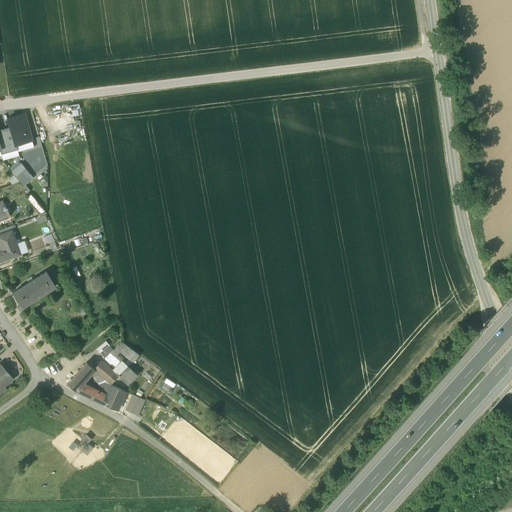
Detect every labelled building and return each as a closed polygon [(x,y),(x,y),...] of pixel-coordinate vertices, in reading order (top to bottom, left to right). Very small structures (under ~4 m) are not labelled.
[(32,141),(24,114),(7,119),(10,127),(15,146),(16,145),(32,141)] [(10,127),(0,130),(0,148),(0,150),(0,149),(0,151),(1,155),(17,150),(16,145),(15,146),(10,127)] [(29,175),(21,165),(12,173),(20,182),(29,175)] [(0,217),(9,214),(7,208),(6,208),(3,200),(0,201),(0,217)] [(11,231),(0,235),(0,259),(4,258),(5,260),(20,255),(16,244),(11,231)] [(26,253),(22,242),(16,244),(20,255),(26,253)] [(28,284),(13,293),(22,308),(55,287),(46,272),(33,280),(28,283),(28,284)] [(114,350),(110,353),(115,358),(118,355),(126,345),(122,342),(114,350)] [(110,346),(101,353),(105,358),(110,353),(114,350),(110,346)] [(139,355),(132,349),(127,355),(133,361),(139,355)] [(118,355),(115,358),(110,353),(105,358),(102,361),(109,367),(112,363),(116,366),(122,360),(118,355)] [(101,361),(94,370),(104,378),(104,379),(111,384),(119,375),(126,382),(135,372),(122,360),(116,366),(112,363),(109,367),(102,361),(101,361)] [(94,369),(87,362),(79,370),(87,377),(91,372),(94,369)] [(0,364),(0,393),(6,388),(4,386),(13,378),(1,364),(0,364)] [(94,370),(94,369),(91,372),(100,384),(97,391),(105,395),(110,384),(111,384),(104,379),(104,378),(94,370)] [(79,370),(68,384),(75,390),(83,394),(88,386),(84,384),(82,383),(87,377),(79,370)] [(88,386),(83,394),(97,401),(117,410),(126,391),(111,384),(110,384),(105,395),(97,391),(88,386)] [(133,394),(127,409),(132,411),(139,397),(133,394)]
